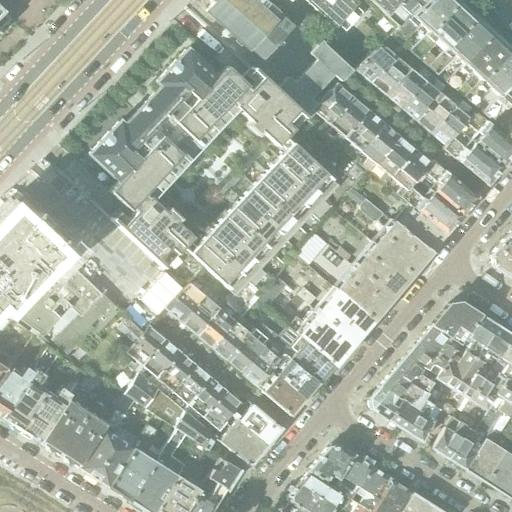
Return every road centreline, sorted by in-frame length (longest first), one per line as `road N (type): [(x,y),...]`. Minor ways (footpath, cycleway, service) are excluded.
road 1 (residential): [(327,411),(448,268)]
road 2 (secondary): [(128,0),(1,135)]
road 3 (residential): [(482,511),(327,411)]
road 4 (unknown): [(1,135),(106,213)]
road 5 (residential): [(249,511),(327,411)]
road 6 (residential): [(102,511),(0,446)]
